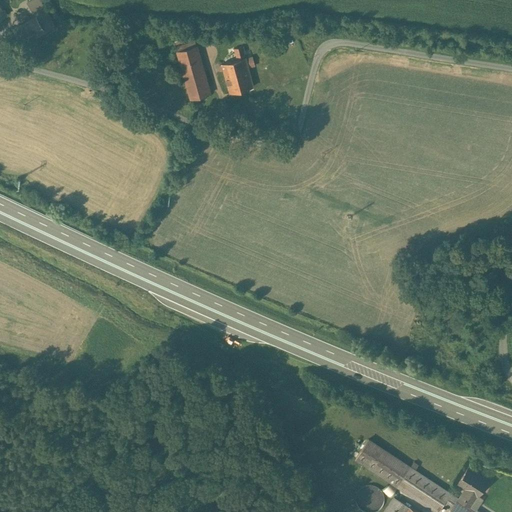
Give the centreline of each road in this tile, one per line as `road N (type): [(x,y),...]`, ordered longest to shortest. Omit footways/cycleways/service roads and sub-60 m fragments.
road 1 (unclassified): [(0,61),(278,147),(297,138),(315,66),(334,45),(511,69)]
road 2 (trunk): [(511,423),(147,271),(0,199)]
road 3 (trunk): [(0,213),(154,288),(511,434)]
